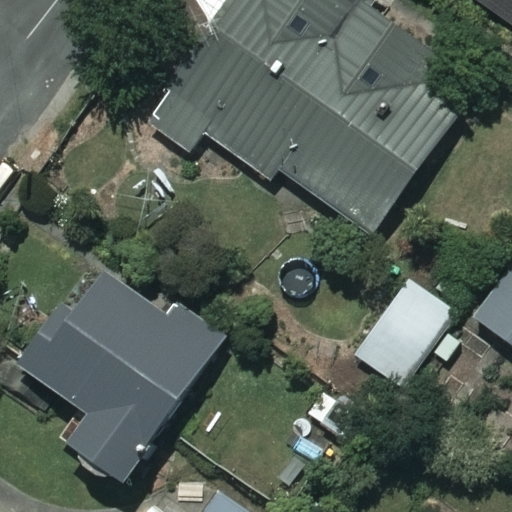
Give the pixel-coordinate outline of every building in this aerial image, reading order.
[(395,2),(392,0),(237,0),(149,123),(191,153),(204,135),(270,182),(278,171),(371,238),(451,126),(401,90),(430,50),(384,17),(395,2)] [(511,0),(478,0),(511,23),(511,0)] [(167,313),(97,261),(20,363),(89,415),(68,443),(119,481),(228,336),(178,298),(167,313)] [(511,267),(475,318),(511,344),(511,267)] [(455,310),(409,280),(360,355),(406,386),(455,310)]
